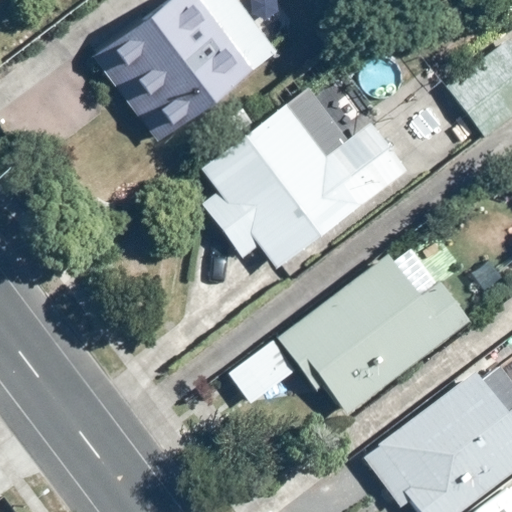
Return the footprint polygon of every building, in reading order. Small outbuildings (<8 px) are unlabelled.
[(165,0),(89,56),(153,144),(277,52),(238,0),(165,0)] [(511,0),(504,0),(362,105),(408,167),(473,119),(484,135),(511,113),(511,0)] [(393,178),(408,167),(362,105),(335,125),(305,85),(278,105),(196,166),(214,189),(198,201),(237,255),(258,240),(276,265),(393,178)] [(317,393),(325,387),(345,414),(470,319),(439,277),(407,235),(226,372),(249,403),(297,367),(317,393)] [(459,511),(511,472),(511,382),(492,356),(362,454),(401,505),(409,498),(420,511),(459,511)]
